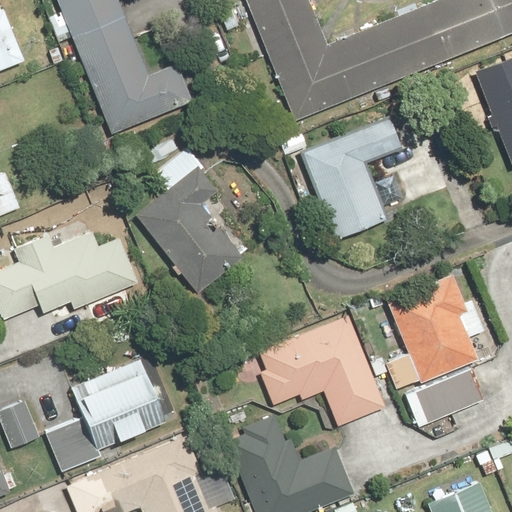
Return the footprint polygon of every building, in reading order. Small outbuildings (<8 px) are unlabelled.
[(60,0),(110,146),(197,100),(183,57),(149,75),(134,32),(161,18),(154,0),(60,0)] [(246,0),(295,122),(511,35),(511,0),(438,0),(328,44),(310,0),(246,0)] [(16,13),(0,18),(0,73),(34,61),(16,13)] [(511,56),(480,68),(511,153),(511,56)] [(399,112),(301,146),(333,239),(391,219),(371,160),(411,145),(399,112)] [(9,168),(0,172),(0,216),(26,204),(9,168)] [(199,173),(137,217),(192,295),(255,250),(199,173)] [(90,228),(0,273),(0,291),(15,338),(132,279),(119,237),(97,248),(90,228)] [(455,274),(390,298),(410,352),(387,361),(396,386),(497,348),(478,298),(466,303),(455,274)] [(275,409),(323,382),(337,422),(383,397),(350,302),(256,355),(275,409)] [(151,356),(76,383),(95,435),(170,408),(151,356)] [(474,366),(407,391),(419,423),(486,398),(474,366)] [(27,399),(0,409),(0,416),(12,447),(41,436),(27,399)] [(99,447),(84,412),(44,430),(63,473),(103,455),(99,447)] [(283,413),(219,447),(254,511),(308,511),(330,500),(283,413)] [(133,511),(143,506),(145,511),(213,511),(185,426),(76,487),(84,511),(133,511)] [(511,437),(476,453),(486,476),(504,468),(500,460),(511,455),(511,437)] [(0,457),(0,499),(12,495),(0,457)] [(435,511),(492,511),(480,480),(430,499),(435,511)] [(359,511),(356,500),(333,507),(334,511),(359,511)]
